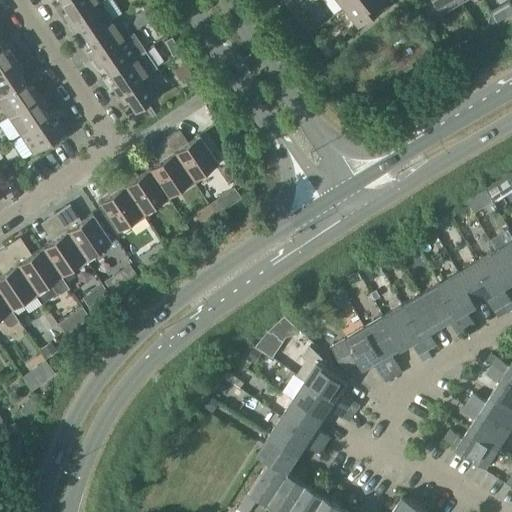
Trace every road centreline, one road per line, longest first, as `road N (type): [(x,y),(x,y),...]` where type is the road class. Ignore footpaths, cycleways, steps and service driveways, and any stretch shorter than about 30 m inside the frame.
road 1 (tertiary): [(322,203),(178,297),(109,365),(73,418),(42,511)]
road 2 (tertiary): [(68,511),(103,422),(149,363),(354,219)]
road 3 (residential): [(497,511),(375,439),(440,364),(511,324)]
road 4 (residential): [(17,0),(119,144),(0,227)]
road 5 (unclassified): [(188,0),(322,203)]
road 6 (unclassified): [(349,187),(226,0)]
road 7 (tertiary): [(511,94),(349,187)]
road 8 (tertiary): [(354,219),(511,121)]
